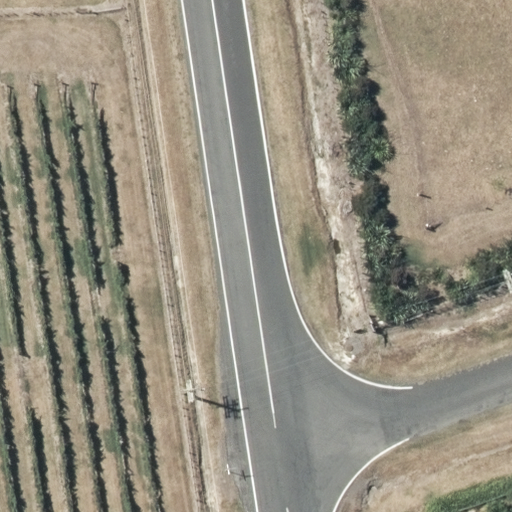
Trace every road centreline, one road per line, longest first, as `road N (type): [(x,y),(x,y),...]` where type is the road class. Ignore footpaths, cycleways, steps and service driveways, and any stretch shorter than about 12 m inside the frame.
road 1 (unclassified): [(220,0),(288,455)]
road 2 (unclassified): [(288,455),(511,376)]
